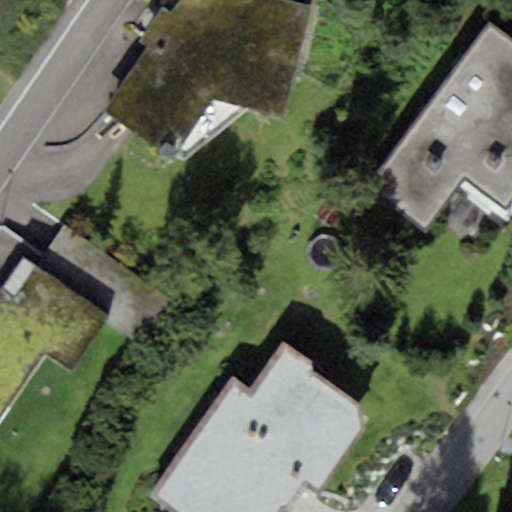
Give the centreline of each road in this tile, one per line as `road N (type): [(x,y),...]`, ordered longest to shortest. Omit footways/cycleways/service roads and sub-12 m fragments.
road 1 (residential): [(0,161),(113,0)]
road 2 (residential): [(511,397),(428,511)]
